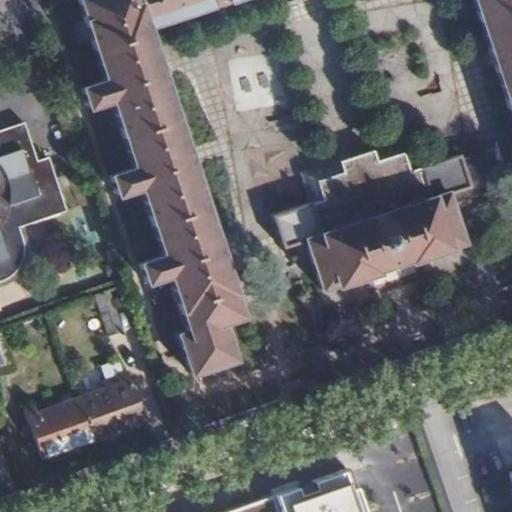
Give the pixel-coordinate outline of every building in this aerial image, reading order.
[(511,0),(77,0),(103,81),(79,89),(85,108),(109,100),(133,173),(109,181),(114,199),(139,191),(160,258),(136,266),(141,283),(166,276),(184,333),(176,337),(188,374),(232,359),(220,322),(239,316),(146,32),(245,0),(284,0),(287,6),(303,0),(469,0),(511,127),(511,144),(461,160),(459,155),(420,169),(410,140),(302,174),(310,204),(270,217),(281,250),(304,242),(321,291),(372,274),(371,270),(380,267),(382,261),(385,258),(390,256),(393,256),(395,258),(398,261),(409,257),(411,261),(462,244),(451,205),(487,193),(484,180),(487,174),(493,167),(511,161),(511,0)] [(274,54),(227,59),(233,111),(280,106),(274,54)] [(0,307),(2,307),(0,300),(0,280),(6,279),(14,271),(21,264),(24,252),(22,238),(20,231),(67,214),(49,158),(37,162),(25,125),(0,132),(0,307)] [(372,274),(411,261),(409,257),(398,261),(395,258),(393,256),(390,256),(385,258),(382,261),(380,267),(371,270),(372,274)] [(2,344),(0,344),(0,372),(10,369),(2,344)] [(118,386),(77,400),(91,441),(143,423),(127,374),(115,378),(118,386)] [(91,441),(77,400),(35,415),(32,407),(20,411),(37,459),(91,441)] [(389,432),(377,435),(382,463),(395,461),(389,432)] [(396,445),(403,465),(419,460),(413,439),(396,445)]
